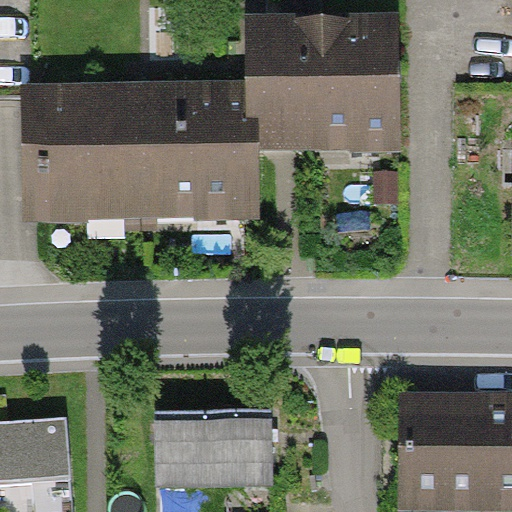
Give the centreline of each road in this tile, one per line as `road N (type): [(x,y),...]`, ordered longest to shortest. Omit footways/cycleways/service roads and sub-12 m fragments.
road 1 (residential): [(0,342),(337,332)]
road 2 (residential): [(337,332),(361,511)]
road 3 (residential): [(337,332),(511,335)]
